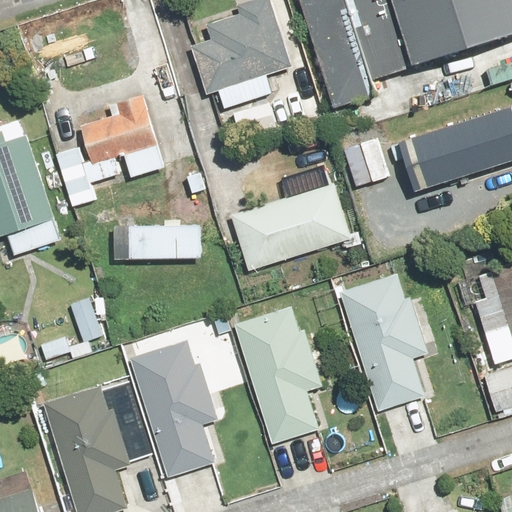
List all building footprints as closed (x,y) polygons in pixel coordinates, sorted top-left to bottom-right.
[(273,0),(259,0),(181,21),(200,94),(292,70),(273,0)] [(511,30),(511,0),(291,0),(318,88),(511,30)] [(511,92),(392,128),(409,183),(511,151),(511,92)] [(79,126),(90,166),(124,157),(130,179),(166,169),(147,97),(108,108),(111,117),(79,126)] [(270,100),(229,114),(238,140),(279,126),(270,100)] [(23,124),(0,131),(0,243),(5,242),(10,258),(60,243),(23,124)] [(371,142),(342,150),(353,189),(382,181),(371,142)] [(88,187),(76,149),(53,156),(71,210),(99,201),(94,185),(88,187)] [(332,185),(228,217),(246,274),(350,242),(332,185)] [(203,227),(126,227),(126,263),(203,263),(203,227)] [(511,260),(462,275),(489,368),(511,361),(511,260)] [(404,274),(337,295),(375,414),(425,399),(412,357),(429,352),(404,274)] [(233,330),(269,445),(322,428),(312,396),(325,392),(298,309),(233,330)] [(124,363),(162,481),(213,465),(203,433),(218,428),(191,342),(124,363)] [(511,367),(480,377),(492,419),(511,413),(511,367)] [(101,382),(38,402),(73,511),(102,511),(127,504),(116,471),(129,467),(101,382)] [(40,511),(32,485),(0,495),(0,511),(40,511)]
